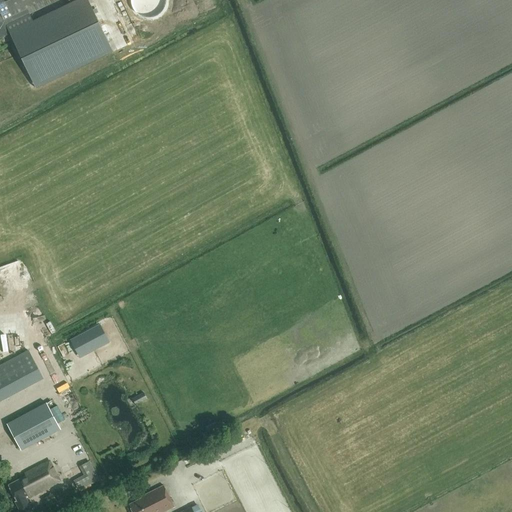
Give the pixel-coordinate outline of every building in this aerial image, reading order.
[(0,0),(0,12),(6,26),(30,14),(59,0),(0,0)] [(32,19),(30,14),(15,22),(6,26),(10,34),(36,88),(113,52),(91,4),(37,30),(32,19)] [(60,396),(7,424),(21,450),(74,422),(60,396)] [(91,481),(100,477),(91,458),(82,462),(91,481)] [(60,481),(53,467),(50,461),(43,465),(42,464),(25,473),(26,476),(9,485),(17,501),(15,502),(20,511),(25,511),(32,508),(26,497),(28,495),(30,499),(53,486),(53,485),(60,481)] [(75,477),(85,471),(82,465),(71,472),(75,477)] [(139,500),(129,505),(132,511),(165,511),(175,507),(164,486),(139,498),(139,500)] [(53,493),(43,498),(48,507),(58,502),(53,493)] [(200,500),(192,502),(194,509),(201,507),(200,500)]
